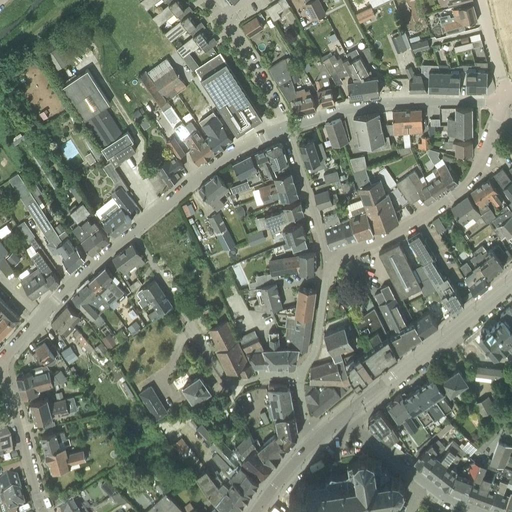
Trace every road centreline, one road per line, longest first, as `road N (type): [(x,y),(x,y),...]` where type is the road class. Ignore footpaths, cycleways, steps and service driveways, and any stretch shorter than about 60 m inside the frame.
road 1 (residential): [(132,232),(228,382),(299,373)]
road 2 (residential): [(503,102),(463,186),(403,230),(327,258)]
road 3 (residential): [(287,128),(381,102),(503,102)]
road 4 (secondary): [(342,418),(511,280)]
road 5 (residential): [(132,232),(217,162),(287,128)]
road 6 (residential): [(0,362),(74,279),(132,232)]
road 7 (residential): [(478,511),(443,498),(342,418)]
road 8 (residential): [(45,511),(0,362)]
road 9 (residential): [(287,128),(327,258)]
road 10 (residential): [(287,128),(224,18)]
